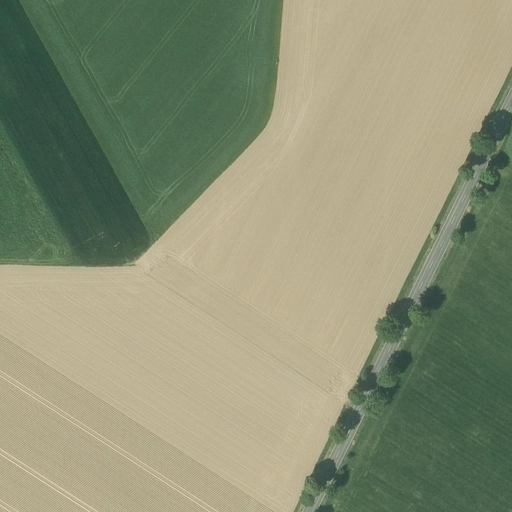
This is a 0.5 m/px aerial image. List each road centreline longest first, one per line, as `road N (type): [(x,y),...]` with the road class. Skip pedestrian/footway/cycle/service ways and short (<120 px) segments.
road 1 (secondary): [(511,103),(310,511)]
road 2 (track): [(0,266),(119,270),(258,134)]
